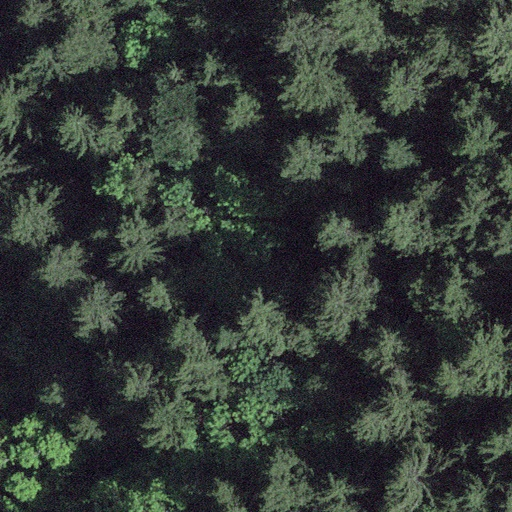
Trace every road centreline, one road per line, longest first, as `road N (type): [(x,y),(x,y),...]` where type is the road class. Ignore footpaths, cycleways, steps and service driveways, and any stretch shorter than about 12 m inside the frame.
road 1 (track): [(304,0),(411,424),(420,511)]
road 2 (track): [(222,511),(0,208)]
